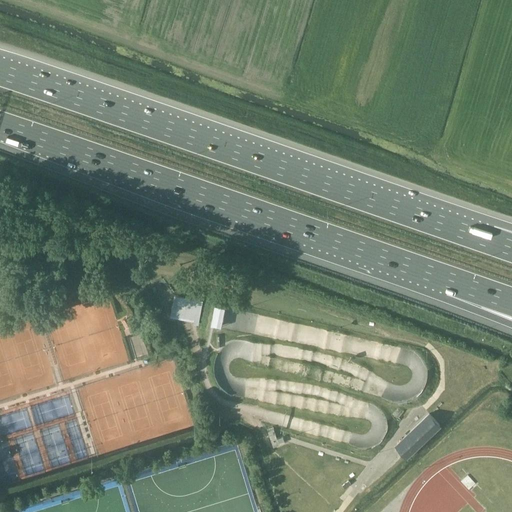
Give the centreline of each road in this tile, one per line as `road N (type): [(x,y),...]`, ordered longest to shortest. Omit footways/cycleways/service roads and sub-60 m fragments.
road 1 (motorway): [(489,240),(0,70)]
road 2 (motorway): [(0,124),(453,280)]
